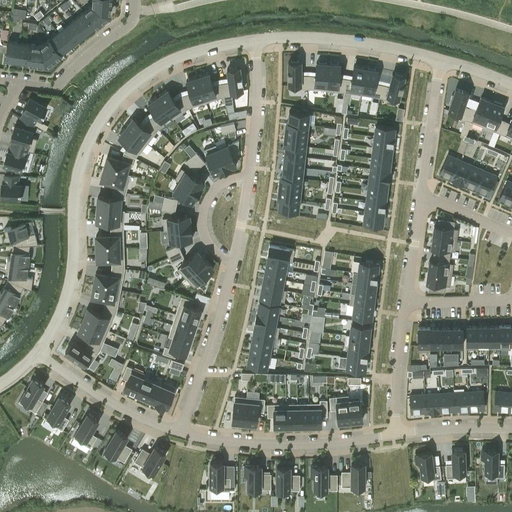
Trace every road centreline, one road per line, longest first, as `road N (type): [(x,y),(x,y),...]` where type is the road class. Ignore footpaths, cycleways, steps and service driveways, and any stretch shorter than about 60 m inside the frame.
road 1 (residential): [(257,43),(158,69),(92,132),(72,198),(70,282),(36,355)]
road 2 (residential): [(393,434),(332,444),(221,442),(180,433)]
road 3 (residential): [(439,61),(361,44),(257,43)]
road 4 (residential): [(180,433),(233,264)]
road 5 (residential): [(180,433),(111,403),(36,355)]
road 6 (residential): [(135,0),(134,20),(54,88),(17,82)]
road 7 (residential): [(249,176),(257,43)]
road 8 (residential): [(393,434),(407,302)]
road 9 (residential): [(419,192),(439,61)]
road 10 (residential): [(249,176),(216,186),(204,208),(206,244),(233,264)]
